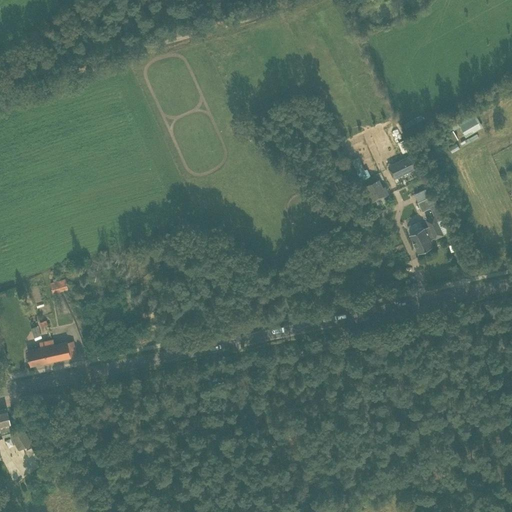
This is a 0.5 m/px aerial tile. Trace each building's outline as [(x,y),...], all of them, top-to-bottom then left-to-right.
[(465,137),(483,127),(474,112),(457,122),(454,116),(447,120),(453,130),(448,132),(453,141),(458,138),(454,130),(460,127),(465,137)] [(394,179),(416,168),(410,156),(388,167),(394,179)] [(366,185),(373,201),(387,194),(385,188),(383,189),(378,179),(366,185)] [(433,194),(418,202),(422,211),(437,204),(433,194)] [(429,225),(410,234),(419,252),(433,246),(430,239),(435,237),(435,238),(443,234),(434,215),(426,219),(429,225)] [(65,275),(63,267),(56,269),(59,277),(65,275)] [(73,282),(82,279),(80,272),(71,275),(73,282)] [(70,294),(66,279),(51,283),(53,292),(62,289),(63,296),(70,294)] [(38,325),(31,328),(35,340),(42,337),(38,325)] [(76,355),(74,345),(73,340),(54,344),(53,338),(41,341),(42,347),(28,350),(31,365),(76,355)] [(0,432),(0,434),(12,432),(6,408),(0,409),(0,432)] [(19,450),(22,448),(30,443),(22,428),(10,435),(19,450)]
